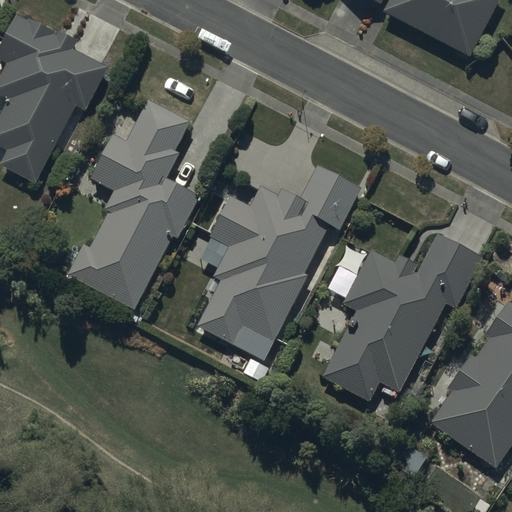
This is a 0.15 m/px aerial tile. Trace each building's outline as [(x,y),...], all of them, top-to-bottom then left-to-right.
[(468,67),(502,0),(351,0),(381,15),(385,7),(389,8),(382,22),(468,67)] [(0,174),(35,193),(77,112),(87,118),(109,75),(74,57),(79,49),(58,38),(56,41),(18,22),(0,56),(0,67),(9,72),(0,89),(0,102),(8,107),(0,123),(0,154),(6,157),(0,168),(0,174)] [(190,118),(153,99),(127,149),(115,143),(92,187),(114,199),(90,245),(81,240),(64,271),(134,307),(172,233),(178,236),(202,189),(168,172),(180,148),(175,146),(190,118)] [(338,231),(363,185),(318,161),(302,191),(282,181),(276,192),(260,184),(254,196),(234,185),(208,234),(210,235),(202,251),(204,252),(199,263),(222,275),(196,323),(233,343),(236,338),(248,344),(255,329),(274,339),(309,272),(305,270),(328,226),(338,231)] [(393,258),(370,246),(341,300),(355,307),(321,374),(370,399),(380,380),(383,382),(379,389),(395,397),(444,300),(456,306),(483,253),(437,229),(416,269),(413,267),(417,260),(398,250),(393,258)] [(511,298),(506,295),(482,329),(488,334),(474,353),(470,350),(445,385),(452,390),(431,419),(496,465),(511,441),(511,298)]
